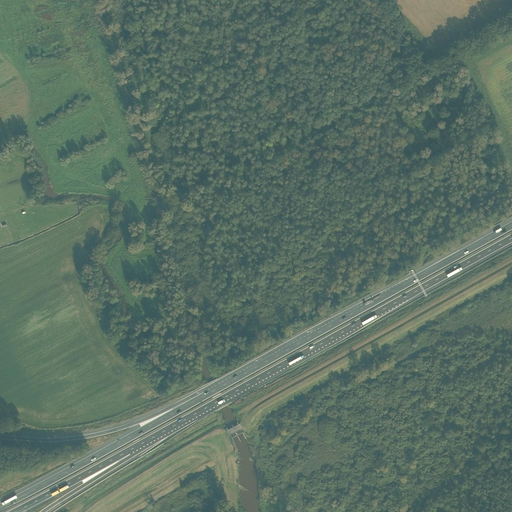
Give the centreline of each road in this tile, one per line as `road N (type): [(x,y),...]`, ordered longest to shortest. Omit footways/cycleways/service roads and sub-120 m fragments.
road 1 (motorway): [(146,440),(511,237)]
road 2 (motorway): [(511,225),(209,392)]
road 3 (motorway): [(209,392),(0,506)]
road 4 (motorway): [(209,392),(106,432),(0,436)]
road 5 (track): [(224,483),(215,446),(202,443),(90,511)]
road 6 (motorway): [(15,511),(146,440)]
road 7 (motorway): [(43,511),(146,440)]
